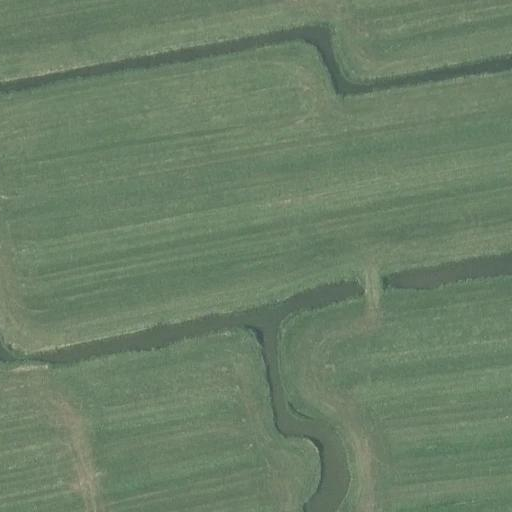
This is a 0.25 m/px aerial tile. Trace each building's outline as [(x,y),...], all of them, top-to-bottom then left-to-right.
[(511,130),(389,153),(397,199),(510,178),(511,186),(511,195),(499,198),(511,268),(511,275),(507,277),(511,301),(511,130)] [(282,179),(260,183),(267,221),(289,217),(282,179)] [(260,183),(244,186),(251,224),(267,221),(260,183)] [(226,184),(210,187),(217,225),(233,222),(227,189),(226,184)] [(244,186),(227,189),(233,222),(234,227),(251,224),(244,186)] [(210,187),(193,190),(200,228),(217,225),(210,187)] [(193,190),(171,194),(178,232),(200,228),(193,190)] [(110,205),(87,209),(94,247),(116,243),(110,205)] [(87,209),(67,213),(74,251),(94,247),(87,209)] [(67,213),(47,216),(48,221),(54,255),(74,251),(67,213)] [(48,221),(28,225),(35,263),(55,259),(54,255),(48,221)] [(28,225),(6,229),(13,267),(35,263),(28,225)] [(225,281),(187,288),(190,309),(228,302),(225,281)] [(125,300),(86,306),(90,327),(128,320),(125,300)] [(228,302),(190,309),(194,329),(201,327),(232,322),(228,302)] [(128,320),(90,327),(94,347),(125,341),(132,340),(128,320)] [(232,322),(201,327),(204,344),(242,337),(239,320),(232,322)] [(242,337),(204,344),(207,360),(245,354),(242,337)] [(94,347),(87,348),(90,365),(128,358),(125,341),(94,347)] [(245,354),(207,360),(210,377),(248,370),(245,354)] [(128,358),(90,365),(93,381),(131,374),(128,358)] [(248,370),(210,377),(213,394),(251,387),(248,370)] [(131,374),(93,381),(96,398),(134,391),(131,374)] [(251,387),(213,394),(216,410),(247,405),(254,403),(251,387)] [(134,391),(96,398),(99,414),(137,408),(134,391)] [(216,410),(209,412),(213,432),(251,425),(247,405),(216,410)] [(137,408),(99,414),(102,431),(109,430),(140,424),(137,408)] [(140,424),(109,430),(113,450),(151,443),(147,423),(140,424)] [(251,425),(213,432),(216,452),(254,445),(251,425)] [(151,443),(113,450),(116,470),(154,463),(151,443)] [(497,459),(475,463),(482,501),(504,497),(497,459)] [(475,463),(459,466),(466,504),(482,501),(475,463)] [(459,466),(442,469),(449,507),(466,504),(459,466)] [(425,467),(408,470),(415,508),(431,505),(425,472),(425,467)] [(442,469),(425,472),(431,505),(432,510),(449,507),(442,469)] [(408,470),(391,473),(398,511),(415,508),(408,470)] [(391,473),(375,476),(381,511),(392,511),(398,511),(391,473)] [(381,511),(375,476),(358,479),(364,511),(381,511)] [(364,511),(358,479),(336,483),(341,511),(364,511)] [(316,511),(313,492),(293,496),(296,511),(316,511)] [(296,511),(293,496),(277,499),(278,511),(296,511)] [(278,511),(277,499),(260,502),(261,511),(278,511)] [(261,511),(260,502),(243,505),(244,511),(261,511)]
